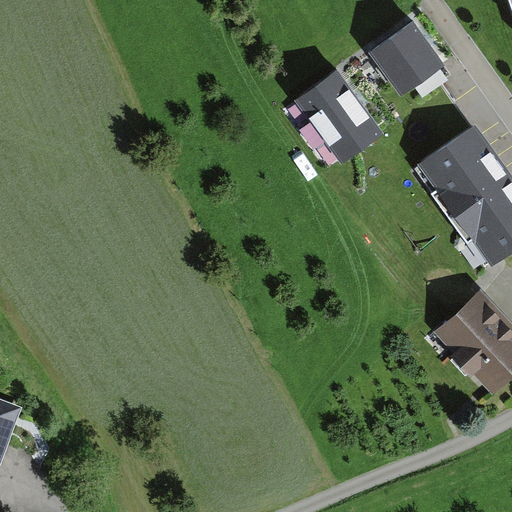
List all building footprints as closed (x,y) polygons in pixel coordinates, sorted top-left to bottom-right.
[(412,22),(371,51),(404,98),(445,69),(412,22)] [(381,137),(334,72),(295,100),(342,165),(381,137)] [(511,255),(511,182),(473,126),(421,163),(495,268),(511,255)] [(511,387),(511,326),(481,293),(435,335),(496,402),(511,387)] [(0,473),(25,410),(0,400),(0,473)]
